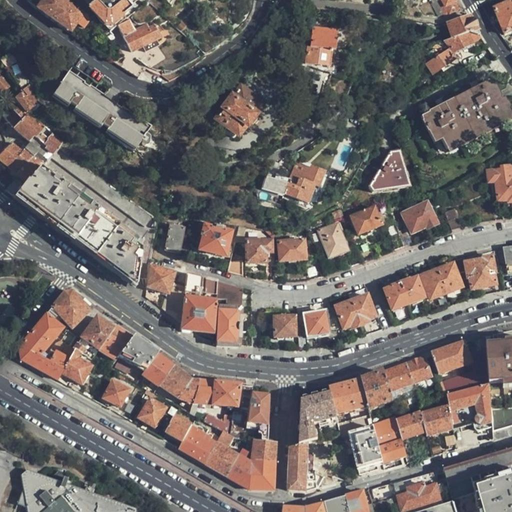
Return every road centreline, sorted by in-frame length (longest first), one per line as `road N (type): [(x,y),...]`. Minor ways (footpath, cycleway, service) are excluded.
road 1 (residential): [(158,253),(281,293),(323,293),(456,244),(511,234)]
road 2 (unknown): [(263,129),(228,163),(267,159),(335,121),(414,108),(509,62)]
road 3 (tertiary): [(14,0),(149,91),(177,85),(246,34),(264,0)]
road 4 (residential): [(280,500),(247,499),(0,365)]
road 5 (tertiary): [(215,511),(0,389)]
road 6 (secondary): [(74,268),(188,351),(287,369)]
road 7 (residential): [(511,443),(307,502),(280,500)]
road 8 (secondary): [(287,369),(342,364),(511,309)]
road 9 (residential): [(280,500),(287,369)]
road 10 (residential): [(74,268),(0,364)]
